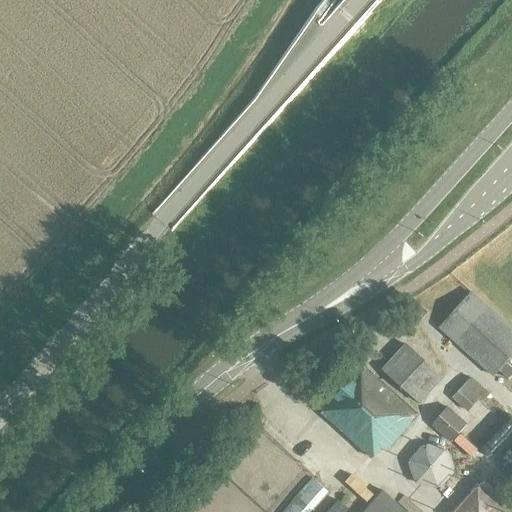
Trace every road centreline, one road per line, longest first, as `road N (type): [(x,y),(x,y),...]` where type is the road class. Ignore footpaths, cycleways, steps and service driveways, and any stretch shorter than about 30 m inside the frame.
road 1 (unclassified): [(0,414),(160,221),(362,0)]
road 2 (tertiary): [(511,109),(377,252),(270,335)]
road 3 (tertiary): [(270,335),(398,272),(511,173)]
road 4 (tertiary): [(82,511),(229,362),(270,335)]
road 5 (track): [(414,511),(261,374),(229,362)]
